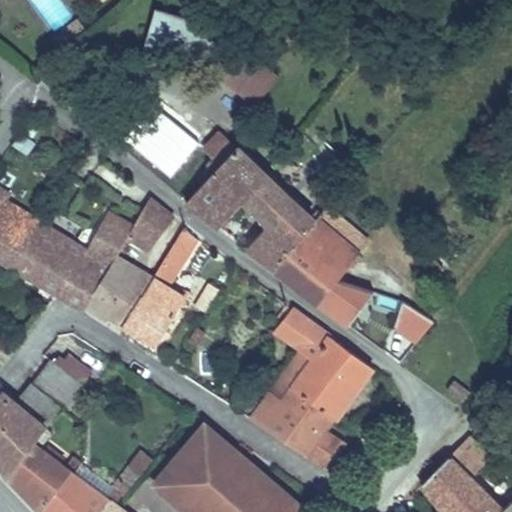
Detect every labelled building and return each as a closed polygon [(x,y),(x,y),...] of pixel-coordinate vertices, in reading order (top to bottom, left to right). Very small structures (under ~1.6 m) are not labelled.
[(145,44),(211,63),(223,23),(157,4),(145,44)] [(284,70),(244,39),(220,70),(260,102),(284,70)] [(203,146),(149,100),(120,132),(185,187),(207,162),(214,155),(203,146)] [(215,168),(243,138),(224,122),(203,146),(214,155),(207,162),(215,168)] [(243,197),(268,170),(267,168),(266,167),(267,165),(269,164),(243,138),(215,168),(187,199),(221,226),(245,198),(243,197)] [(299,239),(323,213),(273,168),(272,170),(271,170),(269,171),(268,170),(243,197),(245,198),(269,219),(246,245),(274,266),(299,239)] [(0,254),(20,266),(44,227),(3,202),(8,192),(0,187),(0,254)] [(152,247),(177,213),(155,196),(132,233),(152,247)] [(334,200),(323,213),(363,247),(374,235),(334,200)] [(363,247),(323,213),(299,239),(346,269),(363,247)] [(119,254),(132,233),(107,217),(84,254),(44,227),(20,266),(60,290),(87,306),(91,299),(119,254)] [(159,342),(187,295),(171,284),(202,233),(187,221),(154,275),(126,321),(159,342)] [(419,232),(402,250),(433,283),(441,271),(422,251),(431,239),(419,232)] [(333,282),(346,269),(299,239),(274,266),(349,323),(361,305),(333,282)] [(126,321),(154,275),(119,254),(91,299),(126,321)] [(511,254),(500,268),(510,277),(511,275),(511,254)] [(374,289),(346,269),(333,282),(361,305),(374,289)] [(404,357),(434,317),(411,300),(381,340),(404,357)] [(377,364),(294,305),(280,330),(305,350),(256,413),(327,465),(350,440),(329,426),(286,397),(295,385),(336,416),(377,364)] [(60,364),(56,361),(37,382),(67,408),(72,412),(90,390),(86,387),(96,376),(73,356),(67,364),(63,361),(60,364)] [(466,397),(474,387),(454,372),(448,383),(466,397)] [(53,424),(67,408),(37,382),(23,399),(49,422),(53,424)] [(9,476),(49,422),(23,399),(5,385),(0,390),(0,465),(4,471),(9,476)] [(336,416),(295,385),(286,397),(329,426),(336,416)] [(309,511),(314,507),(206,415),(154,481),(189,511),(309,511)] [(44,442),(53,424),(49,422),(9,476),(24,491),(56,452),(44,442)] [(498,511),(505,506),(483,480),(500,464),(472,429),(425,477),(452,511),(498,511)] [(143,472),(159,451),(146,441),(130,463),(143,472)] [(44,511),(74,466),(56,452),(24,491),(44,511)] [(101,511),(112,500),(121,502),(143,472),(130,463),(108,493),(74,466),(44,511),(101,511)] [(134,511),(121,502),(112,500),(101,511),(134,511)]
